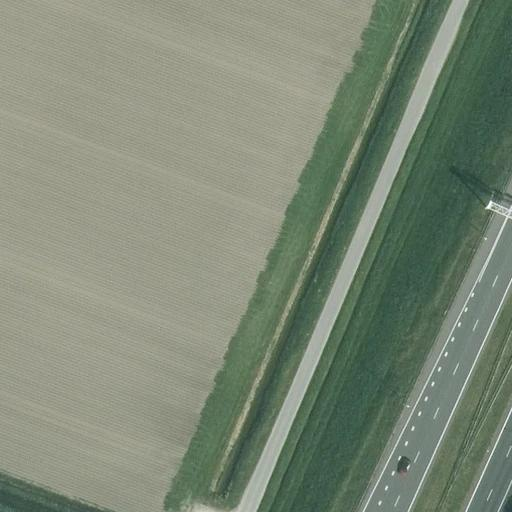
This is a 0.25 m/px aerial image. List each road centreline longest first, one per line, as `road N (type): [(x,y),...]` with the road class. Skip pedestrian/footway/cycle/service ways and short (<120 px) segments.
road 1 (unclassified): [(251,511),(463,0)]
road 2 (motorway): [(511,248),(394,511)]
